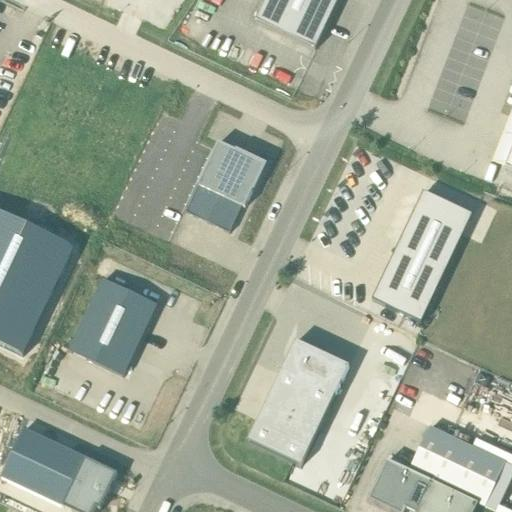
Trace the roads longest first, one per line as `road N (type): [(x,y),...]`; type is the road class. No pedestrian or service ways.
road 1 (unclassified): [(319,145),(179,464)]
road 2 (unclassified): [(319,145),(28,0)]
road 3 (unclassified): [(179,464),(146,460),(0,392)]
road 4 (unclassified): [(385,0),(319,145)]
